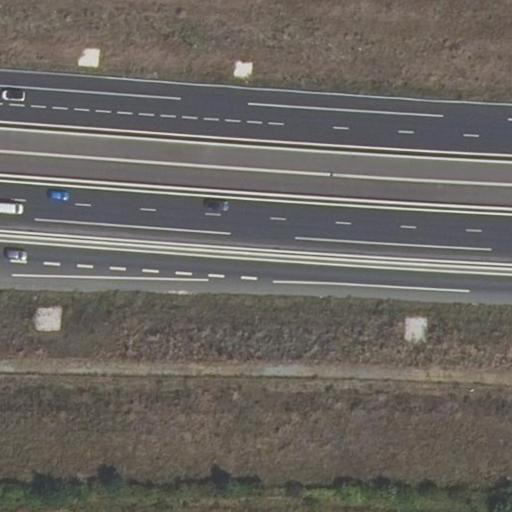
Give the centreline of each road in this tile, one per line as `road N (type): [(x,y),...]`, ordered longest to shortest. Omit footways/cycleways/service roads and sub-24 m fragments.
road 1 (trunk): [(511,125),(0,89)]
road 2 (trunk): [(0,250),(511,280)]
road 3 (trunk): [(0,193),(511,223)]
road 4 (track): [(56,0),(511,33)]
